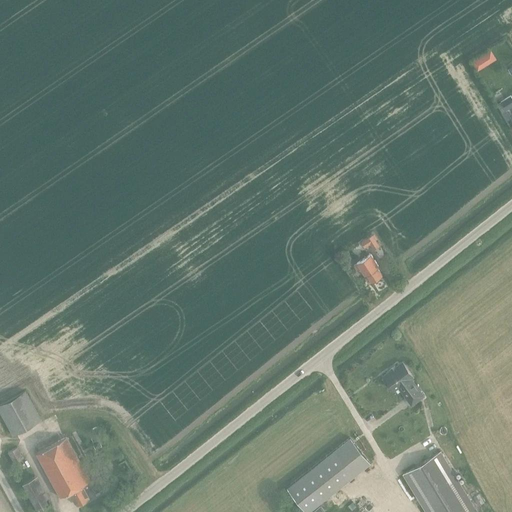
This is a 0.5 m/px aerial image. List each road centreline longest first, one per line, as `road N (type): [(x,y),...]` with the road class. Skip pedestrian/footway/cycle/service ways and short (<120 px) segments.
road 1 (unclassified): [(125,511),(511,204)]
road 2 (track): [(415,511),(319,357)]
